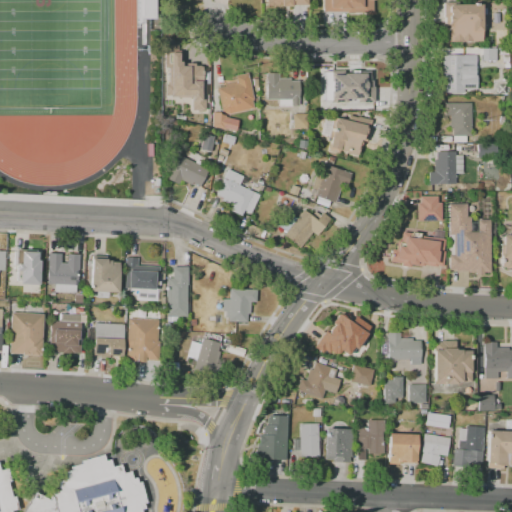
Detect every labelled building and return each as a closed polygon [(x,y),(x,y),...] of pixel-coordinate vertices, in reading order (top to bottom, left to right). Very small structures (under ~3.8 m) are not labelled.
[(136,0),(153,0),(154,19),(137,19),(136,0)] [(322,11),(322,0),(371,0),(371,12),(345,12),(345,11),(322,11)] [(444,17),(443,2),(458,2),(458,4),(481,4),(482,41),(449,41),(449,39),(448,39),(448,30),(449,30),(449,23),(445,23),(445,17),(444,17)] [(481,60),(481,48),(495,48),(495,60),(481,60)] [(444,93),(444,77),(442,77),(442,55),(463,55),(463,58),(465,58),(465,64),(475,64),(475,75),(476,75),(476,89),(463,89),(463,93),(444,93)] [(175,58),(187,61),(186,66),(198,68),(198,70),(201,71),(199,81),(184,78),(183,86),(170,84),(175,58)] [(321,71),(321,100),(329,100),(329,102),(352,102),(352,98),(356,98),(356,101),(373,101),(373,86),(370,86),(370,71),(363,71),(363,73),(340,73),(340,71),(321,71)] [(222,114),(217,88),(225,86),(225,84),(236,81),(235,76),(248,73),(253,100),(252,100),(253,108),(228,112),(222,114)] [(266,100),(266,73),(278,73),(278,78),(290,78),(290,81),(298,81),(299,106),(291,106),(278,106),(278,100),(266,100)] [(452,142),(452,127),(449,127),(449,115),(444,115),(443,102),(470,102),(471,135),(465,135),(465,141),(452,142)] [(226,129),(212,128),(213,116),(214,116),(214,113),(221,113),(221,116),(227,116),(226,129)] [(293,128),(293,114),(307,113),(307,128),(293,128)] [(338,154),(329,152),(332,138),(328,137),(333,117),(347,121),(348,115),(357,118),(357,117),(371,120),(366,142),(362,141),(360,146),(359,146),(357,155),(356,154),(355,156),(346,154),(346,152),(339,150),(338,154)] [(175,127),(168,124),(171,117),(178,119),(175,127)] [(199,150),(201,136),(214,138),(211,152),(199,150)] [(477,157),(477,144),(495,144),(495,157),(477,157)] [(428,185),(428,173),(433,173),(433,161),(436,161),(436,152),(454,152),(455,156),(462,156),(462,174),(455,175),(455,185),(428,185)] [(182,181),(180,185),(171,181),(174,175),(170,174),(179,155),(210,171),(202,187),(194,184),(193,186),(182,181)] [(314,196),(316,190),(310,188),(314,176),(320,178),(325,165),(350,174),(346,186),(340,184),(334,203),(314,196)] [(215,194),(223,177),(224,178),(228,169),(241,176),(237,184),(253,192),(252,193),(258,195),(250,213),(244,210),(241,216),(230,211),(232,205),(221,200),(222,198),(215,194)] [(289,193),(292,185),(299,188),(296,196),(289,193)] [(419,196),(436,196),(436,202),(440,202),(440,220),(417,220),(417,202),(419,202),(419,196)] [(447,203),(467,203),(467,215),(470,215),(470,221),(476,221),(476,219),(490,219),(491,273),(483,273),(483,276),(474,276),(474,273),(467,273),(467,270),(448,270),(448,254),(452,254),(452,235),(448,235),(447,203)] [(283,235),(285,233),(275,225),(286,212),(295,219),(303,210),(310,216),(314,211),(319,216),(322,213),(330,219),(316,236),(312,232),(299,248),(283,235)] [(500,267),(500,256),(499,256),(499,245),(502,245),(501,235),(510,235),(510,226),(511,226),(511,268),(503,268),(503,267),(500,267)] [(404,234),(442,238),(439,266),(409,263),(409,267),(399,266),(400,262),(387,260),(388,248),(395,249),(395,246),(402,247),(404,234)] [(12,283),(13,251),(24,251),(23,265),(42,266),(41,284),(12,283)] [(46,284),(48,253),(60,254),(60,263),(66,263),(66,254),(79,254),(78,270),(77,270),(76,285),(75,285),(75,293),(54,292),(54,284),(46,284)] [(124,288),(125,259),(124,259),(124,257),(137,257),(137,265),(158,266),(157,290),(124,288)] [(89,291),(91,258),(107,258),(107,260),(110,260),(110,262),(118,262),(117,292),(107,292),(107,298),(95,297),(95,291),(89,291)] [(166,322),(165,278),(172,278),(172,267),(187,266),(187,285),(186,285),(186,316),(176,317),(176,322),(166,322)] [(229,288),(255,290),(254,302),(250,301),(249,313),(247,313),(246,322),(227,321),(228,316),(224,315),(225,310),(221,310),(222,298),(228,299),(229,288)] [(127,359),(126,318),(136,317),(136,309),(144,309),(144,319),(156,318),(157,340),(158,340),(159,359),(145,359),(145,361),(136,361),(136,360),(135,360),(132,360),(127,360),(127,359)] [(9,353),(11,312),(42,314),(40,354),(38,354),(38,356),(22,355),(22,353),(9,353)] [(48,351),(49,320),(58,321),(58,318),(60,319),(60,313),(79,314),(79,322),(80,322),(79,337),(80,337),(79,352),(71,352),(71,353),(61,353),(61,351),(48,351)] [(338,313),(351,323),(355,316),(370,327),(351,352),(350,351),(347,356),(339,350),(335,354),(330,350),(328,352),(323,349),(322,352),(317,351),(313,347),(325,331),(327,332),(333,323),(331,322),(338,313)] [(92,355),(93,341),(86,341),(87,330),(93,331),(94,322),(123,324),(121,356),(109,355),(109,357),(100,357),(100,355),(92,355)] [(195,359),(185,356),(190,340),(199,343),(201,337),(205,338),(208,332),(220,336),(218,342),(219,342),(216,350),(219,351),(215,363),(218,363),(214,376),(192,369),(195,359)] [(380,355),(380,342),(387,342),(387,333),(399,333),(399,338),(412,338),(412,341),(420,341),(420,365),(410,365),(410,359),(406,359),(406,366),(399,366),(399,360),(387,360),(387,355),(380,355)] [(433,384),(433,342),(440,341),(455,340),(455,350),(461,350),(461,351),(470,351),(470,382),(456,382),(456,384),(433,384)] [(511,378),(505,378),(505,372),(496,372),(496,379),(483,379),(483,342),(495,342),(495,347),(507,347),(507,350),(511,350),(511,378)] [(295,389),(320,398),(323,389),(333,393),(338,379),(332,377),(335,369),(314,361),(311,369),(309,369),(305,380),(300,378),(295,389)] [(348,381),(351,364),(371,369),(368,385),(348,381)] [(383,404),(382,380),(391,380),(391,377),(401,377),(401,398),(393,398),(393,404),(383,404)] [(407,403),(407,385),(424,385),(424,403),(407,403)] [(477,411),(477,395),(493,395),(493,403),(499,403),(499,409),(493,409),(493,411),(477,411)] [(313,408),(320,408),(319,416),(312,416),(313,408)] [(268,415),(286,416),(285,460),(254,457),(257,443),(258,434),(261,434),(261,429),(264,424),(265,424),(265,419),(268,415)] [(366,419),(383,420),(382,453),(366,453),(366,450),(364,450),(364,460),(355,459),(355,427),(366,427),(366,419)] [(298,424),(318,423),(318,457),(298,457),(298,424)] [(465,425),(482,426),(479,465),(452,462),(453,448),(457,448),(458,428),(465,428),(465,425)] [(325,428),(351,429),(350,457),(348,457),(348,462),(331,462),(331,459),(322,459),(323,432),(325,432),(325,428)] [(488,430),(511,431),(511,464),(500,464),(500,469),(485,468),(488,430)] [(388,433),(416,434),(415,462),(398,462),(398,464),(387,464),(388,433)] [(423,433),(449,438),(445,457),(438,456),(436,466),(419,463),(421,451),(420,451),(423,433)] [(142,511),(142,510),(146,509),(144,504),(147,503),(140,479),(138,479),(136,475),(132,476),(130,469),(122,471),(120,463),(110,465),(109,460),(103,461),(101,455),(80,460),(81,463),(71,465),(72,470),(64,472),(66,479),(57,481),(59,490),(51,492),(52,495),(49,499),(34,491),(22,511),(10,511),(10,510),(16,508),(13,496),(10,497),(5,479),(9,479),(6,468),(0,469),(0,511),(142,511)]
